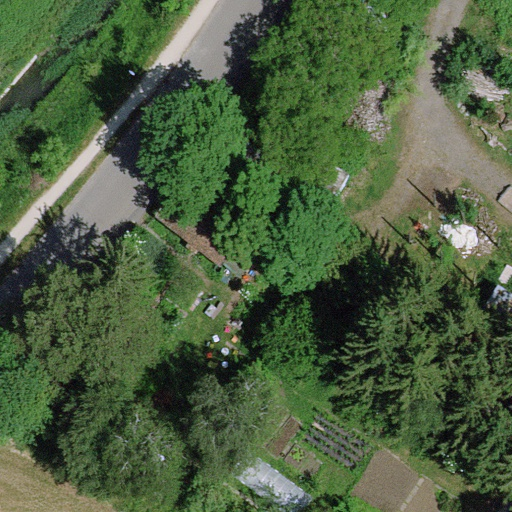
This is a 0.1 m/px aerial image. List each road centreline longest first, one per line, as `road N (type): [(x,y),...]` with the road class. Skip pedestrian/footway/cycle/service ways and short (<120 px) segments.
road 1 (unclassified): [(252,0),(127,181),(0,326)]
road 2 (track): [(448,0),(426,60),(397,226)]
